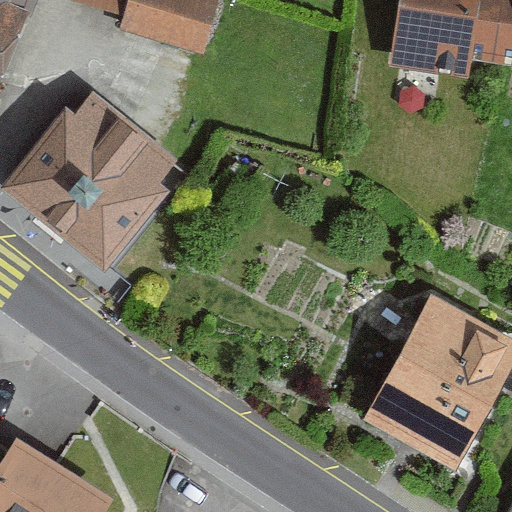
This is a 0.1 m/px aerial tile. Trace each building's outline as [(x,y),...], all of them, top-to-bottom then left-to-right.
[(0,0),(0,74),(28,0),(0,0)] [(511,0),(402,0),(392,65),(467,76),(471,49),(511,56),(511,0)] [(85,108),(20,186),(122,271),(187,192),(85,108)] [(511,363),(511,343),(441,303),(375,419),(455,464),(511,363)] [(99,511),(106,502),(17,444),(0,470),(0,511),(99,511)]
